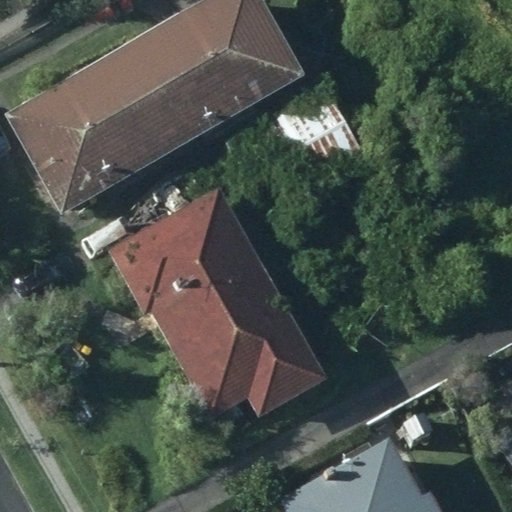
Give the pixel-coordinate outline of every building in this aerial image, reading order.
[(0,0),(0,31),(23,19),(12,0),(0,0)] [(253,0),(245,0),(7,128),(63,228),(306,98),(253,0)] [(373,187),(327,103),(225,157),(248,199),(281,182),(304,224),(373,187)] [(328,399),(223,205),(109,260),(146,329),(152,326),(212,437),(250,417),(261,435),(328,399)] [(422,511),(393,460),(287,511),(422,511)]
